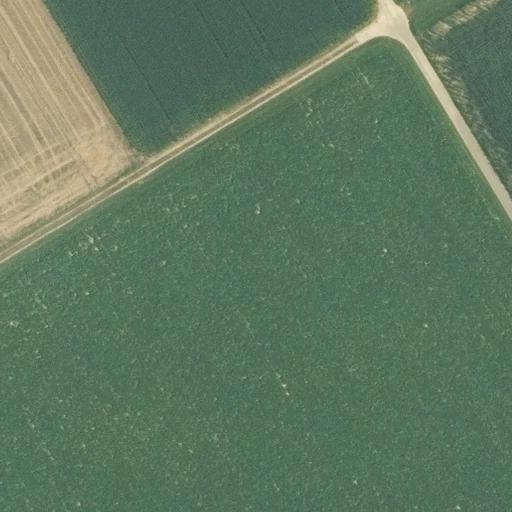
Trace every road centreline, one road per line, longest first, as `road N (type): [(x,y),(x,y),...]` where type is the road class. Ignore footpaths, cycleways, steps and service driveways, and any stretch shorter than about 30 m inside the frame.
road 1 (track): [(424,0),(0,257)]
road 2 (track): [(511,211),(383,0)]
